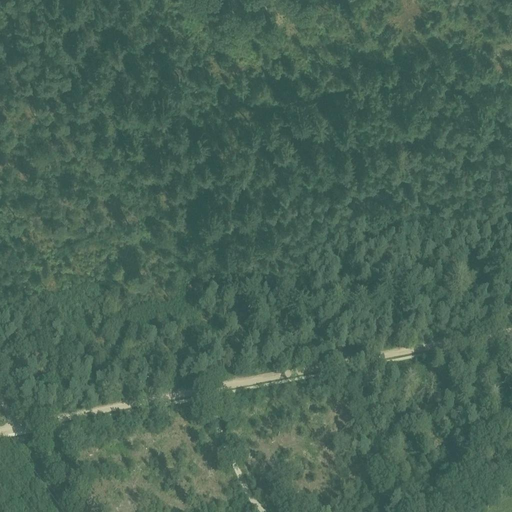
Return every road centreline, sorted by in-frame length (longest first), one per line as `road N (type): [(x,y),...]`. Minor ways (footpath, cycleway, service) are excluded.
road 1 (track): [(511,330),(0,430)]
road 2 (track): [(36,0),(233,309),(240,325),(232,391)]
road 3 (track): [(261,511),(205,396)]
